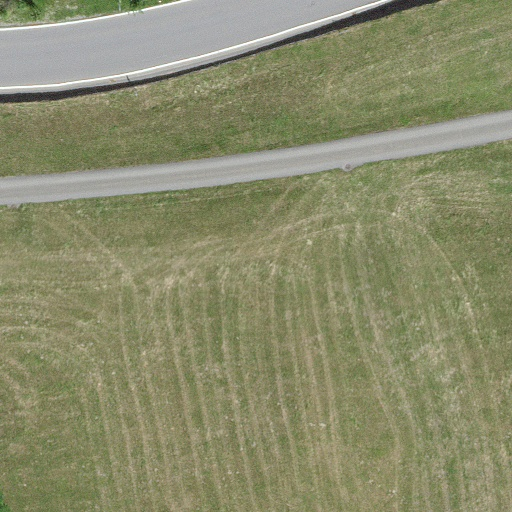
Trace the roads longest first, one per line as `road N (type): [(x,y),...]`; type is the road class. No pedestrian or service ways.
road 1 (residential): [(511,125),(307,160),(0,192)]
road 2 (tertiary): [(303,0),(57,61),(0,61)]
